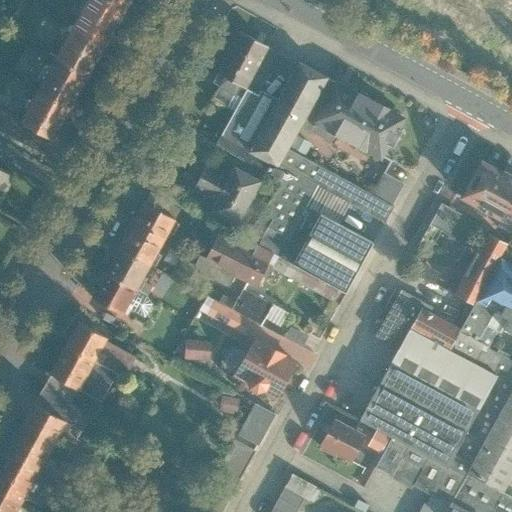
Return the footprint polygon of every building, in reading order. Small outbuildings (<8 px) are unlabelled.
[(134,0),(89,0),(80,17),(117,37),(137,1),(134,0)] [(80,17),(60,53),(97,73),(117,37),(80,17)] [(269,43),(240,28),(212,79),(234,90),(239,80),(247,85),(269,43)] [(281,50),(269,43),(247,85),(218,141),(276,169),(279,163),(289,144),(300,125),(328,73),(299,58),(279,95),(263,86),(281,50)] [(60,53),(40,89),(77,109),(97,73),(60,53)] [(407,114),(328,73),(300,125),(336,143),(339,135),(383,156),(407,114)] [(40,89),(19,124),(56,145),(77,109),(40,89)] [(393,200),(375,192),(289,144),(279,163),(350,202),(382,220),(393,200)] [(511,172),(483,157),(463,195),(511,221),(511,172)] [(239,221),(262,177),(235,162),(230,171),(209,161),(194,188),(214,199),(210,207),(239,221)] [(345,289),(372,239),(339,221),(350,202),(279,163),(276,169),(284,174),(262,211),(274,217),(263,235),(258,243),(345,289)] [(0,210),(18,177),(0,167),(0,210)] [(393,200),(403,182),(385,173),(375,192),(393,200)] [(174,216),(142,199),(118,243),(149,260),(174,216)] [(439,252),(460,213),(442,203),(421,242),(439,252)] [(263,235),(274,217),(262,211),(252,230),(263,235)] [(270,258),(219,231),(205,257),(256,284),(270,258)] [(483,289),(503,257),(510,243),(491,232),(463,279),(483,289)] [(136,286),(149,260),(118,243),(104,269),(136,286)] [(503,326),(511,330),(511,262),(503,257),(483,289),(461,326),(449,347),(500,374),(511,380),(511,355),(479,338),(497,310),(509,317),(503,326)] [(147,292),(136,286),(104,269),(91,292),(126,308),(128,305),(146,314),(152,302),(147,292)] [(274,303),(245,287),(233,308),(262,324),(274,303)] [(411,327),(424,306),(399,294),(388,313),(411,327)] [(461,326),(424,306),(411,327),(449,347),(461,326)] [(400,347),(411,327),(388,313),(376,335),(400,347)] [(107,335),(75,321),(63,343),(116,370),(126,375),(137,355),(105,339),(107,335)] [(379,381),(468,429),(500,374),(449,347),(411,327),(400,347),(379,381)] [(298,360),(254,337),(234,374),(278,397),(298,360)] [(189,357),(214,358),(216,340),(190,338),(189,357)] [(100,399),(116,370),(63,343),(48,370),(51,372),(79,388),(100,399)] [(79,388),(51,372),(43,386),(72,402),(79,388)] [(360,419),(395,435),(449,464),(468,429),(379,381),(360,419)] [(72,402),(43,386),(35,401),(66,419),(83,428),(91,412),(72,402)] [(503,489),(511,472),(511,391),(469,473),(503,489)] [(66,419),(35,401),(32,400),(20,423),(54,441),(66,419)] [(259,442),(275,414),(255,403),(240,432),(259,442)] [(366,435),(335,418),(320,446),(350,462),(366,435)] [(34,475),(54,441),(20,423),(0,457),(34,475)] [(417,511),(446,511),(469,473),(449,464),(395,435),(377,468),(428,493),(417,511)] [(236,484),(255,449),(235,439),(217,473),(236,484)] [(0,488),(21,500),(34,475),(0,457),(0,488)] [(295,511),(311,483),(293,473),(271,511),(295,511)] [(511,511),(511,493),(503,489),(469,473),(446,511),(511,511)] [(221,511),(232,493),(212,483),(196,511),(221,511)] [(0,511),(14,511),(21,500),(0,488),(0,511)]
